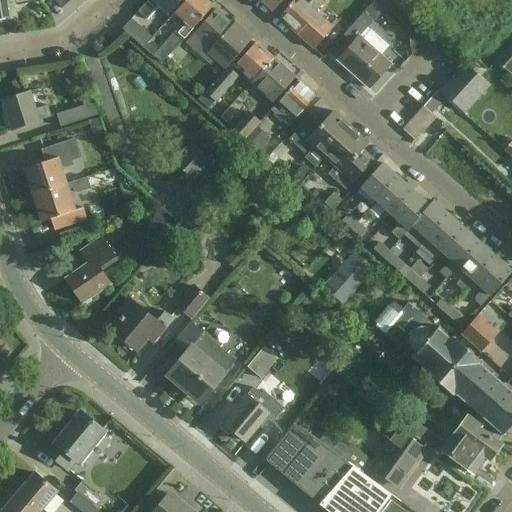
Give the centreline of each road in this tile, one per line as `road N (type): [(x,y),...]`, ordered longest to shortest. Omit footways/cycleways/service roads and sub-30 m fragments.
road 1 (residential): [(511,245),(229,0)]
road 2 (tertiary): [(259,511),(67,351)]
road 3 (tertiary): [(67,351),(18,292),(0,235)]
road 4 (residential): [(0,54),(70,43),(115,0)]
